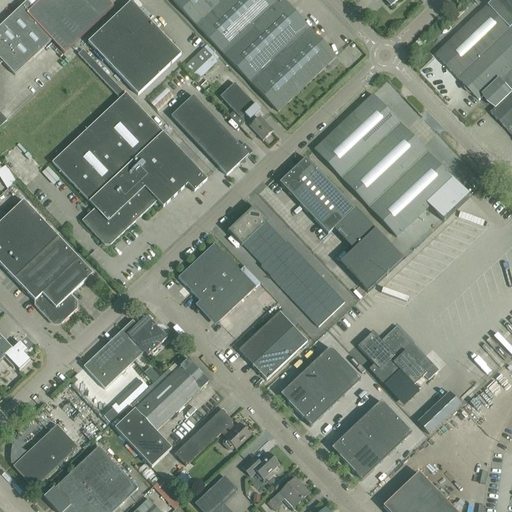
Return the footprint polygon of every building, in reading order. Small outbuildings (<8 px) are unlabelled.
[(78,55),(83,51),(76,43),(113,8),(105,0),(41,0),(33,8),(27,2),(0,26),(0,60),(15,76),(51,41),(64,54),(71,48),(78,55)] [(171,0),(211,42),(223,55),(278,113),(336,58),(281,0),(171,0)] [(511,0),(494,0),(436,56),(458,79),(479,101),(511,135),(511,0)] [(127,95),(131,100),(136,95),(137,96),(181,55),(131,2),(88,43),(132,90),(127,95)] [(218,59),(206,46),(184,67),(192,76),(197,80),(195,81),(201,87),(206,81),(202,77),(217,63),(216,62),(218,59)] [(131,100),(127,95),(126,95),(125,94),(125,95),(83,51),(78,55),(120,100),(52,164),(95,209),(81,222),(104,246),(110,246),(157,202),(163,208),(187,185),(194,192),(207,180),(131,100)] [(253,125),(250,122),(244,116),(255,106),(234,84),(220,98),(234,112),(229,117),(239,127),(245,133),(253,125)] [(172,96),(163,86),(147,102),(157,111),(172,96)] [(344,98),(349,104),(360,94),(355,88),(344,98)] [(442,221),(468,197),(372,96),(314,151),(396,238),(428,207),(442,221)] [(244,144),(240,147),(193,97),(171,117),(226,176),(252,152),(244,144)] [(259,119),(253,125),(245,133),(249,138),(255,133),(263,142),(272,133),(259,119)] [(328,235),(354,210),(305,159),(279,184),(328,235)] [(41,173),(53,186),(59,180),(47,168),(41,173)] [(473,200),(462,211),(486,236),(498,226),(473,200)] [(92,275),(57,238),(23,202),(0,223),(0,236),(7,244),(0,250),(0,265),(34,302),(34,307),(50,323),(62,324),(77,310),(77,303),(70,296),(92,275)] [(254,208),(245,216),(259,230),(266,224),(267,222),(254,209),(255,209),(254,208)] [(259,230),(245,216),(236,224),(250,239),(254,234),(259,230)] [(250,239),(236,224),(228,232),(228,233),(241,247),(243,245),(250,239)] [(259,230),(254,234),(259,240),(271,229),(266,224),(259,230)] [(349,238),(361,229),(357,224),(350,229),(347,225),(342,229),(349,238)] [(276,234),(271,229),(259,240),(264,245),(276,234)] [(339,263),(367,293),(403,260),(375,230),(339,263)] [(250,239),(243,245),(248,251),(259,240),(254,234),(250,239)] [(280,239),(276,234),(264,245),(269,250),(280,239)] [(280,239),(269,250),(273,255),(285,244),(280,239)] [(259,240),(248,251),(252,256),(264,245),(259,240)] [(501,250),(511,261),(511,242),(511,241),(501,250)] [(287,242),(285,244),(273,255),(278,260),(291,247),(287,242)] [(193,295),(229,260),(214,245),(178,279),(193,295)] [(264,245),(252,256),(257,261),(269,250),(264,245)] [(291,247),(278,260),(283,265),(296,253),(291,247)] [(273,255),(269,250),(257,261),(262,266),(273,255)] [(301,258),(296,253),(283,265),(288,270),(301,258)] [(273,255),(262,266),(260,267),(265,272),(278,260),(273,255)] [(301,258),(288,270),(293,275),(306,263),(301,258)] [(239,271),(229,260),(193,295),(219,323),(260,284),(244,267),(239,271)] [(283,265),(278,260),(265,272),(270,277),(283,265)] [(306,263),(293,275),(297,280),(310,268),(306,263)] [(288,270),(283,265),(270,277),(275,282),(288,270)] [(310,268),(297,280),(302,285),(315,273),(310,268)] [(293,275),(288,270),(275,282),(279,287),(293,275)] [(511,309),(479,272),(423,322),(464,368),(511,326),(511,321),(511,322),(511,321),(511,309)] [(315,273),(302,285),(307,290),(320,278),(315,273)] [(297,280),(293,275),(279,287),(284,292),(297,280)] [(320,278),(307,290),(312,295),(325,283),(320,278)] [(302,285),(297,280),(284,292),(289,297),(302,285)] [(330,288),(325,283),(312,295),(316,300),(330,288)] [(307,290),(302,285),(289,297),(294,303),(307,290)] [(330,288),(316,300),(321,305),(334,293),(330,288)] [(307,290),(294,303),(299,308),(312,295),(307,290)] [(339,298),(334,293),(321,305),(326,310),(329,308),(339,298)] [(312,295),(299,308),(303,313),(316,300),(312,295)] [(339,298),(329,308),(334,313),(344,304),(339,298)] [(269,300),(263,309),(267,312),(274,303),(269,300)] [(316,300),(303,313),(308,318),(321,305),(316,300)] [(321,305),(308,318),(313,323),(326,310),(321,305)] [(326,310),(313,323),(318,328),(331,316),(326,310)] [(252,367),(293,328),(279,313),(238,352),(252,367)] [(104,390),(113,382),(124,371),(128,375),(137,367),(133,363),(138,358),(141,362),(146,357),(147,358),(167,339),(166,338),(167,338),(167,335),(160,328),(158,328),(157,329),(151,323),(152,322),(152,319),(149,316),(147,317),(146,317),(145,318),(143,316),(139,316),(136,318),(136,322),(138,325),(136,327),(132,322),(84,368),(104,390)] [(371,371),(384,386),(400,372),(411,384),(405,390),(412,397),(421,389),(416,384),(424,377),(428,381),(438,371),(397,327),(381,342),(373,333),(357,348),(375,367),(371,371)] [(307,343),(293,328),(252,367),(266,381),(307,343)] [(0,362),(4,359),(12,350),(0,337),(0,362)] [(19,343),(12,350),(4,359),(13,369),(15,367),(19,372),(30,361),(24,355),(27,351),(19,343)] [(335,375),(345,365),(330,349),(319,358),(335,375)] [(327,381),(335,375),(319,358),(312,365),(327,381)] [(155,433),(208,383),(187,361),(115,429),(151,468),(171,450),(155,433)] [(320,388),(327,381),(312,365),(305,372),(320,388)] [(360,381),(345,365),(335,375),(350,391),(360,381)] [(311,396),(320,388),(305,372),(296,380),(311,396)] [(343,398),(350,391),(335,375),(327,381),(343,398)] [(295,412),(311,396),(296,380),(280,396),(295,412)] [(343,398),(327,381),(320,388),(335,405),(343,398)] [(335,405),(320,388),(311,396),(327,413),(335,405)] [(460,405),(449,393),(417,424),(428,436),(460,405)] [(311,428),(327,413),(311,396),(295,412),(311,428)] [(370,412),(385,428),(396,419),(381,402),(370,412)] [(111,409),(110,407),(101,415),(110,425),(119,417),(118,416),(121,414),(114,406),(111,409)] [(221,411),(192,439),(174,455),(186,467),(203,451),(221,434),(231,424),(232,423),(221,411)] [(378,435),(385,428),(370,412),(363,419),(378,435)] [(465,418),(455,427),(460,432),(470,423),(465,418)] [(356,426),(371,442),(378,435),(363,419),(356,426)] [(385,428),(400,445),(411,435),(396,419),(385,428)] [(448,423),(443,427),(450,435),(455,431),(448,423)] [(231,424),(221,434),(225,438),(236,450),(250,436),(239,425),(235,429),(231,424)] [(347,434),(362,450),(371,442),(356,426),(347,434)] [(56,427),(28,453),(12,445),(11,451),(10,458),(11,464),(14,466),(13,468),(33,489),(77,448),(56,427)] [(400,445),(385,428),(378,435),(393,452),(400,445)] [(346,465),(362,450),(347,434),(331,449),(346,465)] [(393,452),(378,435),(371,442),(386,458),(393,452)] [(362,450),(377,467),(386,458),(371,442),(362,450)] [(511,443),(501,442),(500,448),(511,451),(511,446),(511,443)] [(64,511),(113,511),(137,489),(98,448),(54,490),(70,507),(64,511)] [(361,482),(377,467),(362,450),(346,465),(361,482)] [(502,472),(504,454),(492,453),(490,479),(501,481),(502,472)] [(258,463),(253,458),(242,469),(250,478),(257,473),(263,480),(278,466),(267,455),(258,463)] [(152,486),(159,479),(145,464),(138,471),(152,486)] [(383,508),(386,511),(454,511),(418,474),(383,508)] [(224,477),(194,505),(200,511),(215,511),(237,492),(224,477)] [(295,480),(268,505),(274,511),(281,505),(280,503),(285,498),(294,508),(309,494),(295,480)] [(449,486),(459,495),(462,490),(452,482),(449,486)] [(53,489),(49,493),(43,498),(56,511),(64,511),(70,507),(54,490),(53,489)] [(158,511),(148,501),(137,511),(135,511),(158,511)]
